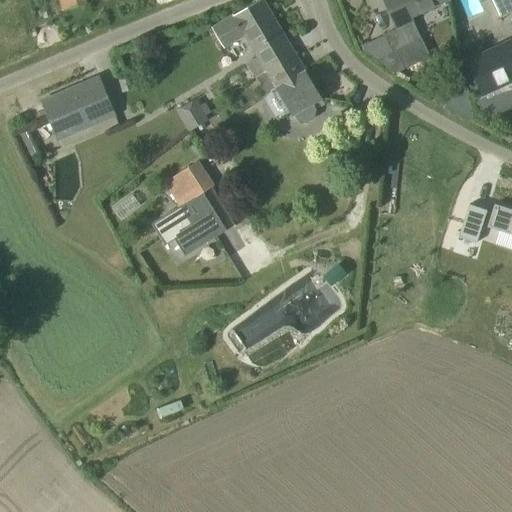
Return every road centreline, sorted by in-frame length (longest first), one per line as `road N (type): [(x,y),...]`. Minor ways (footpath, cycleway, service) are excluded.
road 1 (unclassified): [(511,157),(477,145),(367,77),(344,54),(315,0)]
road 2 (unclassified): [(0,85),(204,0)]
